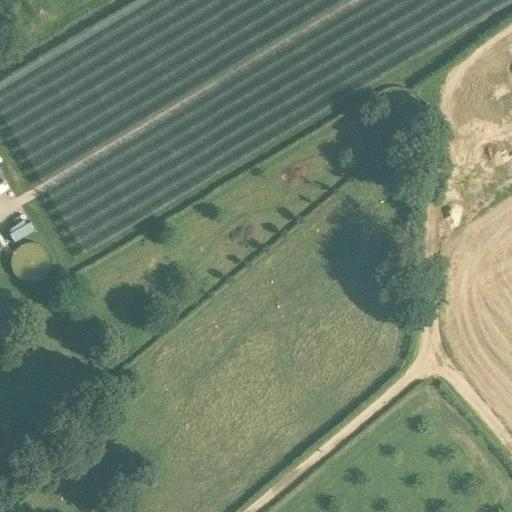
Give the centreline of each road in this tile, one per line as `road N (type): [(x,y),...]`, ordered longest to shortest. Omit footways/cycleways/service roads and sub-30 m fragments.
road 1 (track): [(511,29),(476,54),(442,104),(427,347)]
road 2 (track): [(427,347),(407,382),(255,511)]
road 3 (track): [(427,347),(511,451)]
